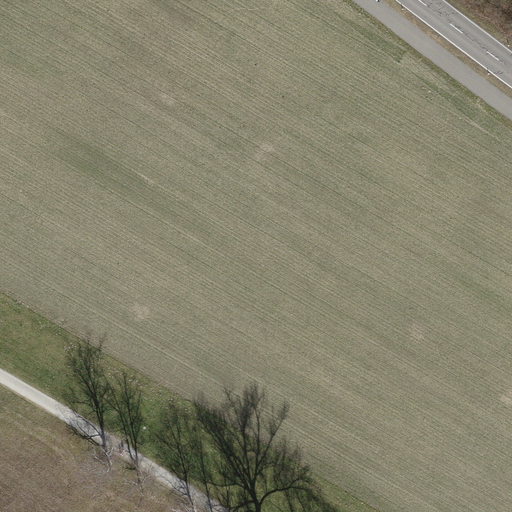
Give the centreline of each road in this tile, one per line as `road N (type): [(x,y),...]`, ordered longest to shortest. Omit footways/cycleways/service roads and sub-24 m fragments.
road 1 (track): [(0,377),(217,511)]
road 2 (tertiary): [(511,70),(413,0)]
